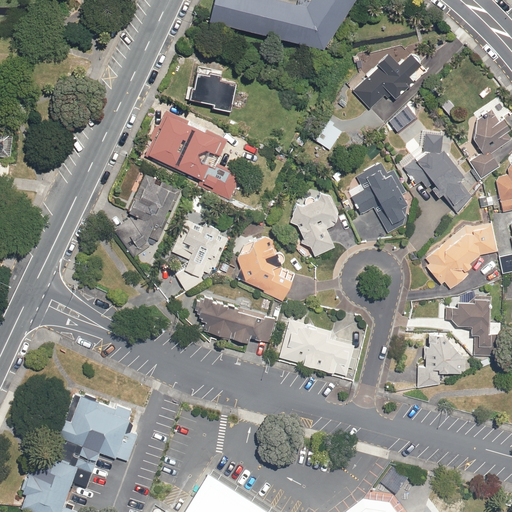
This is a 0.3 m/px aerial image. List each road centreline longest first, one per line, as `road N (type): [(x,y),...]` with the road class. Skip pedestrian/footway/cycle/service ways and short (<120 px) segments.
road 1 (residential): [(363,417),(194,373),(27,292)]
road 2 (residential): [(166,0),(27,292)]
road 3 (residential): [(511,457),(363,417)]
